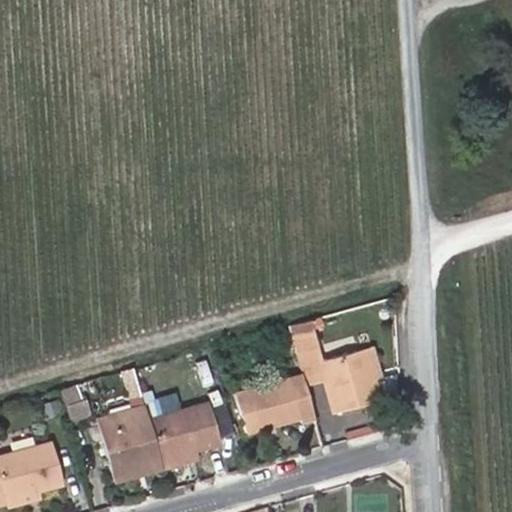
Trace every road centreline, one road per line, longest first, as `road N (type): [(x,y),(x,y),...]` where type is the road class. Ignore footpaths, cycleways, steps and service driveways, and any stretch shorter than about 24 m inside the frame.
road 1 (residential): [(428,441),(404,0)]
road 2 (residential): [(188,511),(428,441)]
